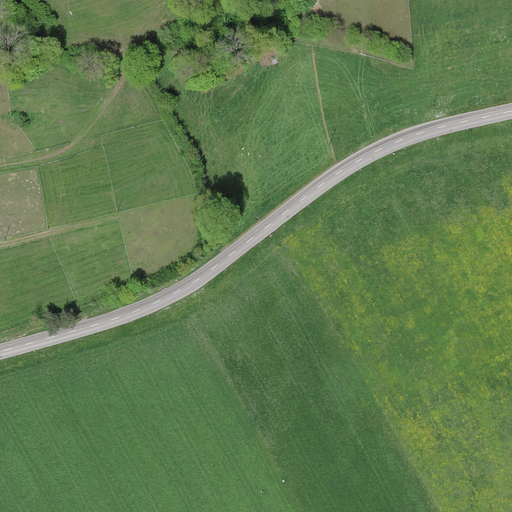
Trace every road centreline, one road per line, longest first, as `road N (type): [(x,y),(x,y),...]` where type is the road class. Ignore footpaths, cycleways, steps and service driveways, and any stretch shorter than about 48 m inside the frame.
road 1 (tertiary): [(0,351),(158,301),(384,146),(511,110)]
road 2 (track): [(0,166),(69,149),(132,53)]
